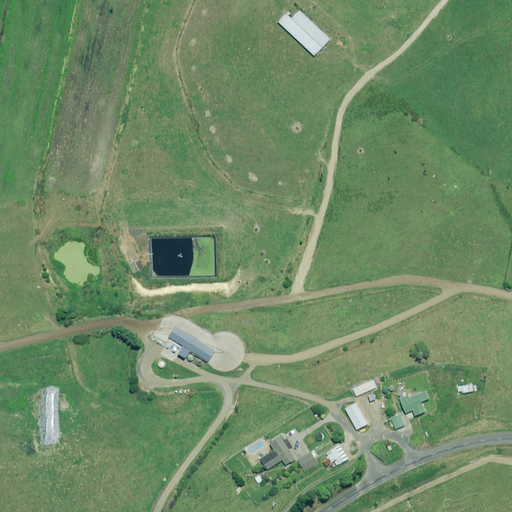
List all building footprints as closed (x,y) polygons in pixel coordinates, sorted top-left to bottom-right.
[(331,39),(295,5),(279,22),(315,56),(331,39)] [(215,351),(176,326),(170,337),(184,346),(179,354),(186,358),(190,351),(208,362),(215,351)] [(181,358),(174,354),(171,358),(178,362),(181,358)] [(191,362),(192,362),(193,362),(194,362),(195,361),(195,360),(196,359),(196,358),(196,357),(196,356),(195,356),(195,355),(194,355),(194,354),(193,354),(192,354),(191,354),(190,354),(190,355),(189,355),(188,356),(188,357),(188,358),(188,359),(188,360),(189,361),(190,362),(191,362)] [(196,367),(186,361),(184,365),(194,371),(196,367)] [(377,388),(374,380),(354,389),(357,396),(377,388)] [(399,395),(400,399),(406,413),(413,410),(416,416),(425,412),(421,402),(429,399),(426,392),(410,398),(409,396),(407,391),(399,395)] [(368,425),(357,403),(346,409),(357,430),(368,425)] [(405,426),(401,415),(392,419),(396,429),(405,426)] [(295,460),(281,437),(271,444),(274,450),(261,459),(267,470),(282,460),(286,465),(295,460)] [(349,459),(341,446),(327,453),(333,462),(335,461),(338,466),(349,459)] [(317,464),(311,453),(298,460),(305,471),(317,464)]
